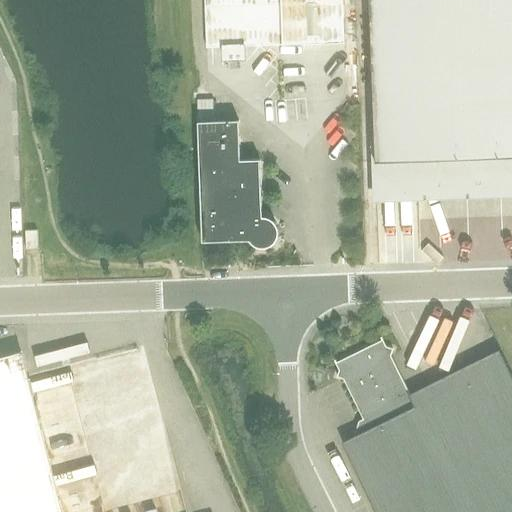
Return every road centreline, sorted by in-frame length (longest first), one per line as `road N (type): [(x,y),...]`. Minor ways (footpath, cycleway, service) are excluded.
road 1 (unclassified): [(287,291),(0,301)]
road 2 (unclassified): [(324,511),(288,419),(287,291)]
road 3 (unclassified): [(511,285),(287,291)]
